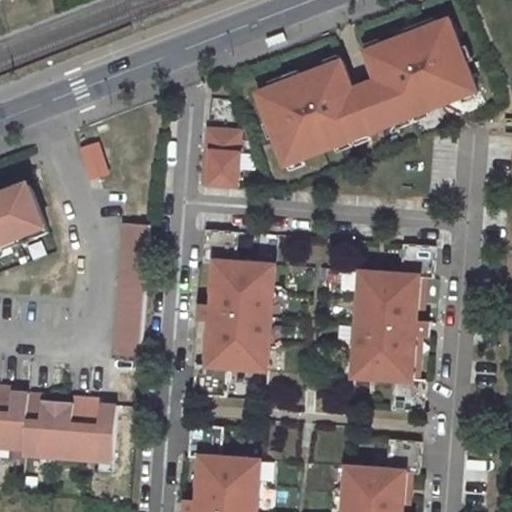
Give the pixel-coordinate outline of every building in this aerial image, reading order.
[(344,61),(259,95),(288,167),(480,92),(452,19),(367,52),(378,81),(356,89),(344,61)] [(205,186),(240,188),(243,153),(241,153),(243,132),(209,129),(208,152),(213,152),(211,172),(206,172),(205,186)] [(87,172),(103,166),(94,142),(78,148),(87,172)] [(103,166),(87,172),(89,178),(105,172),(103,166)] [(0,258),(21,250),(23,252),(51,240),(31,192),(0,205),(0,258)] [(152,230),(124,228),(115,364),(142,366),(152,230)] [(230,369),(270,371),(277,266),(237,263),(240,233),(208,231),(206,263),(212,263),(218,264),(215,306),(209,306),(203,305),(202,321),(208,322),(214,322),(210,365),(205,364),(198,364),(196,396),(227,398),(230,369)] [(362,272),(355,378),(395,381),(393,411),(425,413),(427,381),(420,381),(415,381),(418,338),(423,338),(430,339),(431,323),(424,323),(419,322),(422,280),(428,280),(435,280),(437,248),(405,245),(403,275),(362,272)] [(218,264),(212,263),(209,306),(215,306),(218,264)] [(428,280),(422,280),(419,322),(424,323),(428,280)] [(214,322),(208,322),(205,364),(210,365),(214,322)] [(102,462),(116,462),(119,411),(104,409),(104,404),(76,402),(76,408),(46,405),(46,400),(16,397),(16,392),(0,390),(0,452),(14,453),(14,449),(28,450),(27,460),(43,461),(44,457),(70,459),(70,464),(102,466),(102,462)] [(259,511),(263,460),(223,458),(225,428),(194,426),(191,457),(198,458),(203,459),(203,464),(200,501),(195,500),(188,500),(187,511),(259,511)] [(389,470),(348,467),(344,511),(405,511),(408,474),(413,474),(420,474),(423,443),(391,440),(389,470)] [(203,459),(198,458),(195,500),(200,501),(203,464),(203,459)] [(405,511),(410,511),(413,474),(408,474),(405,511)]
